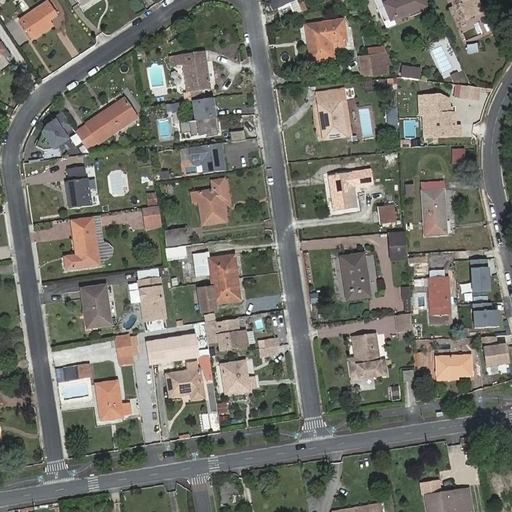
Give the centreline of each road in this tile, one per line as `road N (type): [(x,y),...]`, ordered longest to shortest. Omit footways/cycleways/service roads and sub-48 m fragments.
road 1 (residential): [(186,0),(44,92),(14,134),(11,167),(60,489)]
road 2 (residential): [(318,446),(249,0)]
road 3 (tertiary): [(511,417),(318,446)]
road 4 (residential): [(511,85),(492,146),(511,262)]
road 5 (tertiary): [(196,467),(60,489)]
road 6 (tertiary): [(318,446),(196,467)]
